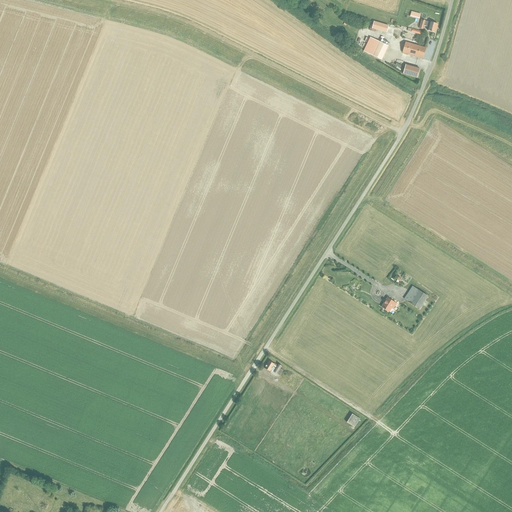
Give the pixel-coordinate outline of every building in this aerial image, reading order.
[(424,26),(428,27),(427,30),(435,33),(438,24),(430,22),(422,20),(419,28),(423,29),(424,26)] [(374,21),(372,28),(386,32),(388,25),(374,21)] [(363,51),(381,59),(388,46),(370,38),(363,51)] [(423,59),(426,48),(406,42),(403,53),(423,59)] [(403,73),(417,77),(420,69),(405,65),(403,73)] [(419,309),(428,296),(413,286),(404,299),(419,309)] [(397,301),(387,295),(381,304),(389,309),(392,306),(393,307),(397,301)] [(270,371),(271,370),(280,375),(283,370),(280,368),(282,366),(278,364),(278,365),(275,363),(274,364),(269,360),(264,368),(270,371)] [(354,427),(360,419),(352,414),(346,422),(354,427)]
